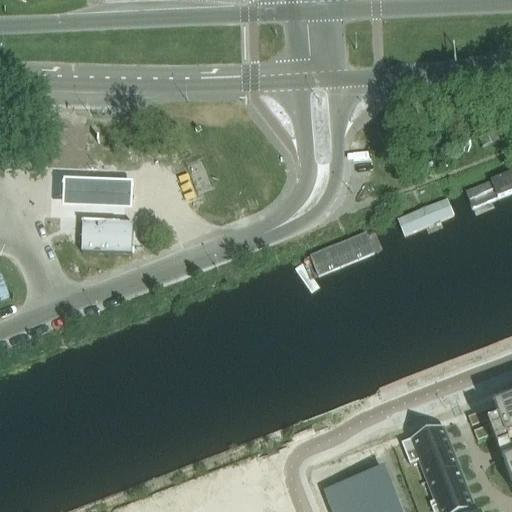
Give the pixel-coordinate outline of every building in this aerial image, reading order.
[(511,172),(462,193),(471,213),(511,197),(511,172)] [(132,184),(61,182),(60,196),(60,211),(131,213),(132,199),(132,184)] [(447,199),(396,219),(403,237),(454,217),(447,199)] [(82,223),(82,226),(83,226),(82,255),(132,257),(133,226),(120,226),(120,225),(82,223)] [(385,224),(315,253),(323,271),(392,241),(385,224)] [(489,428),(497,447),(511,441),(511,403),(495,410),(500,424),(489,428)] [(402,446),(410,466),(452,450),(444,429),(402,446)] [(419,464),(427,483),(460,470),(452,450),(410,466),(410,467),(419,464)] [(435,504),(468,491),(460,470),(427,483),(435,504)] [(398,511),(383,471),(326,493),(333,511),(398,511)] [(432,511),(474,511),(476,511),(468,491),(435,504),(430,506),(432,511)]
